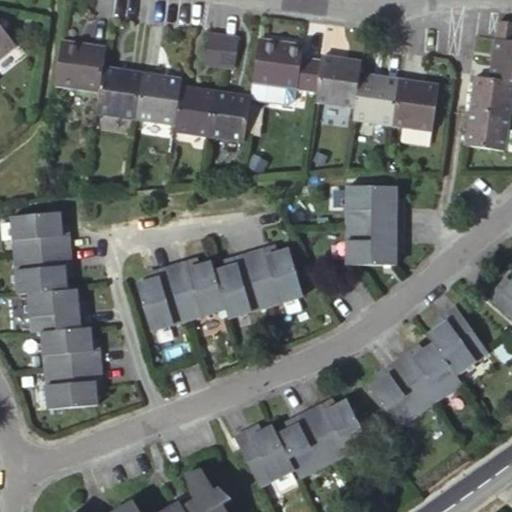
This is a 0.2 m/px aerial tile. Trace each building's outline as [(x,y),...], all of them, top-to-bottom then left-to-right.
[(511,13),(510,13),(495,12),(492,36),(511,38),(511,13)] [(0,54),(15,43),(0,24),(0,54)] [(219,29),(205,28),(202,60),(216,61),(219,29)] [(234,31),(219,29),(216,61),(230,63),(234,31)] [(309,100),(314,56),(297,55),(299,40),(253,35),(247,93),(259,94),(257,111),(260,116),(303,120),(307,116),(309,100)] [(493,77),(511,79),(511,38),(492,36),(486,76),(493,77)] [(99,42),(59,37),(53,84),(93,89),(96,63),(99,42)] [(315,50),(314,56),(309,100),(349,105),(351,91),(354,71),(355,55),(315,50)] [(137,69),(96,63),(93,89),(89,109),(130,115),(137,69)] [(176,74),(137,69),(130,115),(169,121),(175,81),(176,74)] [(387,110),(391,76),(354,71),(351,91),(349,105),(349,108),(348,120),(386,124),(387,110)] [(469,109),(508,114),(511,89),(511,79),(493,77),(486,76),(473,74),(469,109)] [(430,81),(391,76),(387,110),(386,124),(425,128),(430,81)] [(211,86),(175,81),(169,121),(168,130),(205,135),(211,86)] [(247,90),(211,86),(205,135),(241,139),(247,93),(247,90)] [(504,151),(508,114),(469,109),(468,119),(464,146),(504,151)] [(394,194),(343,196),(347,278),(397,277),(398,263),(396,254),(405,253),(404,219),(395,218),(394,194)] [(53,209),(8,214),(15,296),(27,294),(31,335),(39,335),(48,410),(100,404),(99,391),(98,381),(105,380),(102,347),(94,348),(93,337),(92,328),(87,327),(86,313),(75,313),(74,301),(72,290),(63,290),(61,274),(60,266),(68,265),(65,231),(57,232),(55,219),(53,209)] [(160,280),(137,285),(150,334),(223,316),(227,326),(303,307),(291,258),(273,264),(267,255),(263,256),(240,261),(243,271),(216,277),(213,267),(197,271),(194,262),(159,271),(160,280)] [(511,288),(505,297),(497,293),(485,307),(511,326),(511,288)] [(385,383),(366,396),(396,439),(460,393),(455,385),(487,362),(453,313),(439,324),(443,330),(427,341),(433,350),(415,363),(409,356),(379,377),(385,383)] [(254,432),(242,438),(267,490),(299,474),(303,484),(370,451),(350,406),(332,414),(327,407),(295,423),(299,432),(283,439),(277,428),(259,438),(254,432)] [(230,511),(228,508),(236,504),(229,493),(222,497),(209,476),(190,481),(202,502),(196,506),(190,510),(186,506),(176,511),(147,511),(141,503),(126,511),(230,511)]
